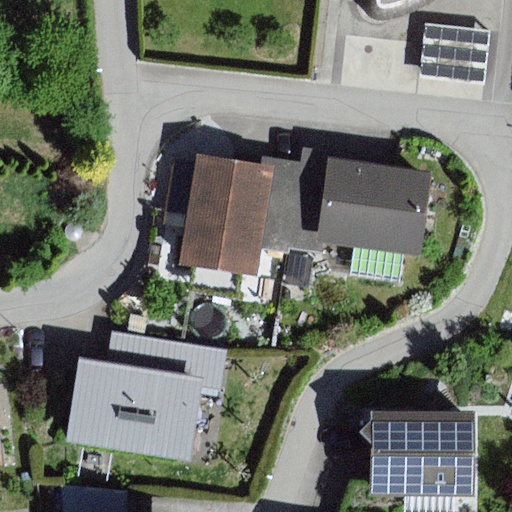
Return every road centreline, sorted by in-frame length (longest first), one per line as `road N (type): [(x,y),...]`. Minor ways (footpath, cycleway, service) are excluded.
road 1 (residential): [(276,511),(317,400),(334,381),(454,316),(478,289),(498,244),(511,172)]
road 2 (residential): [(511,144),(498,130),(121,83)]
road 3 (residential): [(0,310),(41,305),(86,285),(110,261),(123,228),(121,83)]
